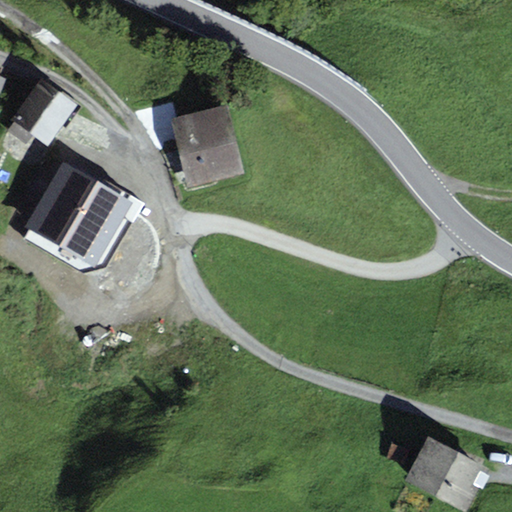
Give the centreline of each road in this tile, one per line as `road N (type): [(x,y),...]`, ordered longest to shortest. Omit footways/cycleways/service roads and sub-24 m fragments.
road 1 (tertiary): [(511,260),(470,231),(326,79),(172,0)]
road 2 (track): [(177,221),(205,303),(237,332),(295,366),(511,435)]
